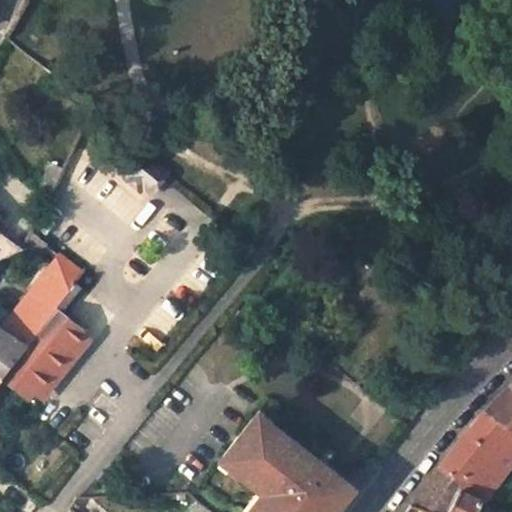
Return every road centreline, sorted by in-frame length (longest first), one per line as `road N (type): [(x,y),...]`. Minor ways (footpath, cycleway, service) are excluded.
road 1 (residential): [(266,252),(52,511)]
road 2 (unknown): [(124,424),(117,375),(124,259),(63,187)]
road 3 (unclassified): [(511,338),(369,511)]
